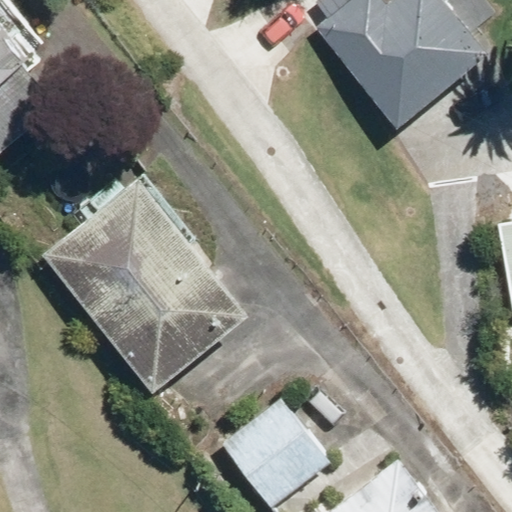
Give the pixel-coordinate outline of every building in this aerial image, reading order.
[(1,0),(0,0),(0,81),(42,45),(1,0)] [(320,0),(332,13),(321,22),(407,121),(502,39),(467,0),(320,0)] [(53,249),(164,383),(261,303),(150,169),(53,249)] [(290,392),(231,438),(276,501),(338,455),(290,392)] [(453,511),(406,450),(325,511),(453,511)]
